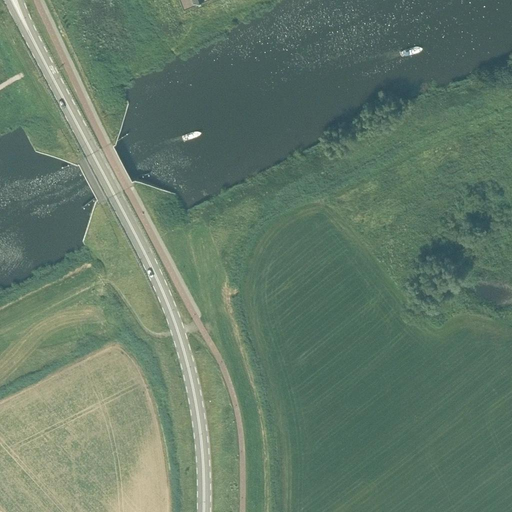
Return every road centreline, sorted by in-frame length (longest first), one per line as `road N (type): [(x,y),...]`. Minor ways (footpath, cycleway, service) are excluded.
road 1 (tertiary): [(32,39),(177,330),(201,438),(203,511)]
road 2 (track): [(0,329),(104,276),(155,330),(200,324)]
